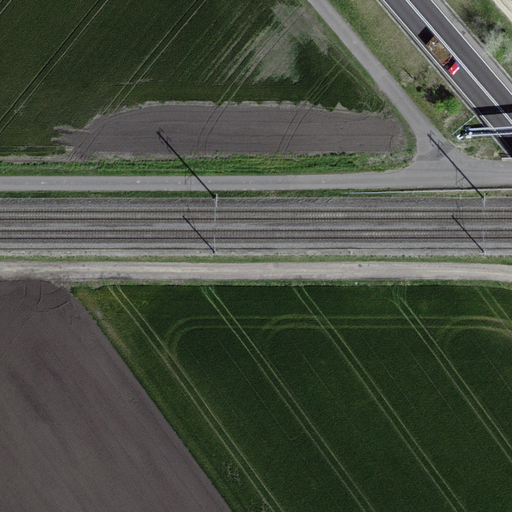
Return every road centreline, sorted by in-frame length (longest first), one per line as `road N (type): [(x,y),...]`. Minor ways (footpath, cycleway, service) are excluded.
road 1 (unclassified): [(511,173),(0,182)]
road 2 (track): [(0,270),(511,275)]
road 3 (track): [(315,0),(421,124),(444,176)]
road 4 (trunk): [(511,121),(408,0)]
